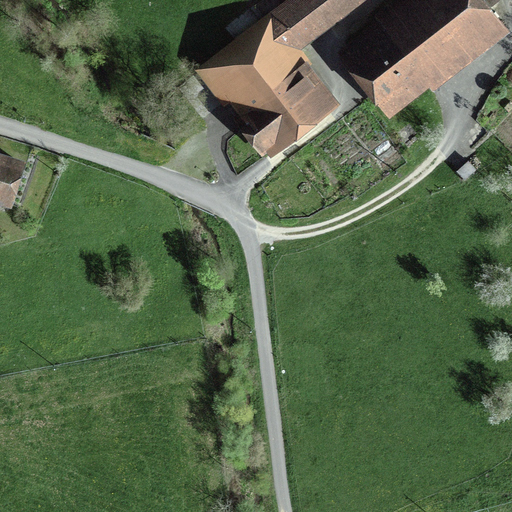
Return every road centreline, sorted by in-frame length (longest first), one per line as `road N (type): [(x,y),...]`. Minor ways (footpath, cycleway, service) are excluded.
road 1 (track): [(248,240),(323,230),(384,201),(445,148),(468,97),(511,38)]
road 2 (residential): [(248,240),(224,200),(0,124)]
road 3 (track): [(224,200),(344,106),(327,41),(371,0)]
